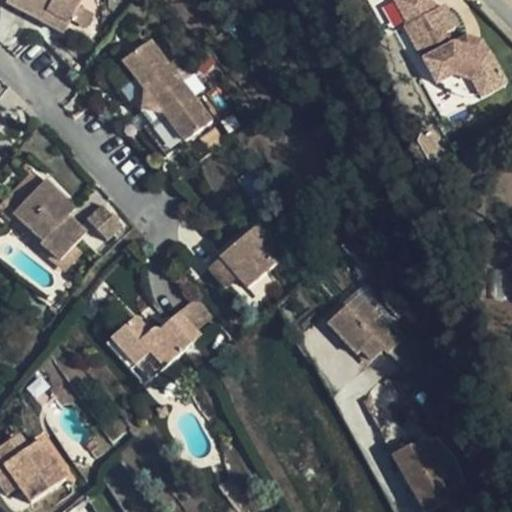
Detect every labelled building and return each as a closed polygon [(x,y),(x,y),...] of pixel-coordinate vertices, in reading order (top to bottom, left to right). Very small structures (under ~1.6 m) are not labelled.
[(49,12),(73,21),(81,0),(12,0),(9,8),(44,22),(49,12)] [(436,87),(440,85),(454,77),(470,81),(479,97),(482,102),(505,88),(481,43),(466,38),(452,46),(446,36),(456,30),(444,7),(437,11),(431,0),(399,0),(394,3),(408,28),(404,30),(436,87)] [(68,32),(73,21),(49,12),(44,22),(68,32)] [(142,91),(169,68),(148,41),(120,64),(142,91)] [(178,78),(169,68),(142,91),(151,102),(179,80),(178,78)] [(454,77),(440,85),(442,88),(452,95),(459,97),(468,98),(475,99),(479,97),(470,81),(454,77)] [(188,91),(179,80),(151,102),(160,113),(188,91)] [(211,117),(188,91),(160,113),(183,140),(211,117)] [(56,229),(72,245),(85,232),(68,216),(75,209),(47,179),(21,204),(12,213),(41,243),(56,229)] [(12,213),(21,204),(9,192),(0,200),(0,209),(8,218),(12,213)] [(123,226),(104,207),(88,222),(107,242),(123,226)] [(260,222),(219,258),(235,278),(245,289),(288,252),(260,222)] [(58,260),(72,245),(56,229),(41,243),(58,260)] [(235,278),(219,258),(206,269),(222,289),(235,278)] [(396,343),(365,307),(357,314),(354,309),(348,314),(343,308),(323,325),(351,357),(355,354),(363,363),(376,352),(380,357),(396,343)] [(135,314),(112,336),(150,378),(200,334),(179,311),(159,328),(157,325),(150,331),(135,314)] [(22,454),(12,441),(0,449),(0,462),(4,468),(0,470),(0,488),(6,497),(19,488),(31,504),(66,478),(39,441),(22,454)] [(424,444),(393,462),(421,511),(444,511),(459,503),(424,444)]
